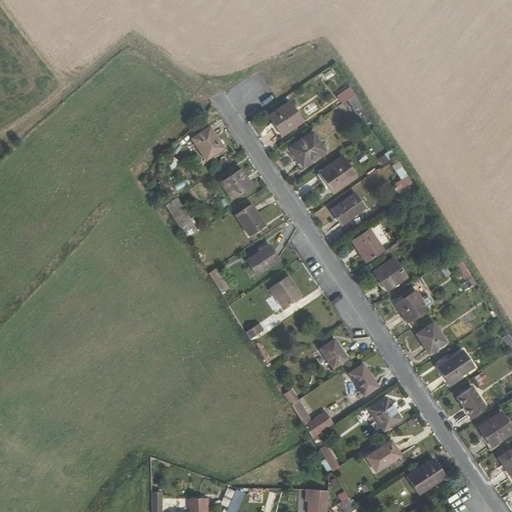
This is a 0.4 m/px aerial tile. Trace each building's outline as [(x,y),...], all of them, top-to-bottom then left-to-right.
[(355,95),(350,87),(337,96),(342,104),(348,100),(355,95)] [(355,95),(348,100),(356,114),(363,110),(355,95)] [(302,121),(289,102),(268,116),(281,136),(302,121)] [(206,160),(224,148),(209,127),(191,139),(206,160)] [(325,151),(312,132),(289,148),(302,167),(325,151)] [(384,155),(388,161),(395,157),(391,151),(384,155)] [(379,159),(383,165),(388,161),(384,155),(379,159)] [(356,176),(343,157),(318,173),(332,193),(356,176)] [(395,184),(404,198),(416,190),(398,162),(392,166),(401,180),(395,184)] [(251,186),(240,169),(220,183),(231,199),(251,186)] [(341,225),(365,208),(354,193),(330,210),(341,225)] [(165,205),(182,232),(193,225),(177,198),(165,205)] [(265,225),(251,205),(235,215),(249,236),(265,225)] [(193,225),(182,232),(186,240),(197,232),(193,225)] [(365,262),(383,250),(369,229),(351,241),(365,262)] [(279,259),(269,246),(246,261),(256,275),(279,259)] [(456,253),(452,257),(465,277),(466,276),(473,286),(476,284),(456,253)] [(406,277),(393,258),(373,272),(386,291),(406,277)] [(215,269),(208,273),(221,293),(228,288),(215,269)] [(283,309),(301,297),(288,277),(270,288),(283,309)] [(415,291),(395,304),(407,322),(427,309),(426,307),(432,303),(432,301),(430,297),(428,297),(422,301),(415,291)] [(429,354),(446,342),(433,323),(416,334),(429,354)] [(245,333),(250,339),(262,331),(258,324),(245,333)] [(333,369),(347,359),(334,339),(319,349),(333,369)] [(473,367),(462,351),(437,367),(448,384),(473,367)] [(364,397),(378,387),(363,364),(348,374),(364,397)] [(457,397),(470,416),(484,406),(471,388),(457,397)] [(291,405),(297,400),(291,390),(284,394),(291,405)] [(400,419),(386,399),(370,410),(384,430),(400,419)] [(312,439),(333,425),(325,411),(310,420),(297,400),(291,405),(312,439)] [(511,432),(511,429),(501,412),(478,427),(491,447),(511,432)] [(366,457),(375,472),(401,456),(391,441),(366,457)] [(332,472),(339,468),(325,446),(319,450),(332,472)] [(511,449),(499,458),(503,466),(505,465),(511,475),(511,449)] [(445,476),(433,459),(407,477),(418,494),(445,476)] [(511,475),(505,465),(503,466),(511,478),(511,475)] [(369,490),(366,484),(361,487),(364,493),(369,490)] [(403,499),(408,492),(402,488),(397,494),(403,499)] [(235,492),(228,489),(221,505),(228,508),(235,492)] [(308,511),(325,511),(327,491),(310,490),(309,502),(308,511)] [(151,511),(161,511),(161,492),(151,492),(151,511)] [(337,505),(341,511),(350,511),(355,509),(345,492),(338,496),(341,502),(337,505)] [(262,502),(262,493),(249,493),(249,502),(262,502)] [(203,511),(204,498),(190,499),(190,511),(203,511)]
